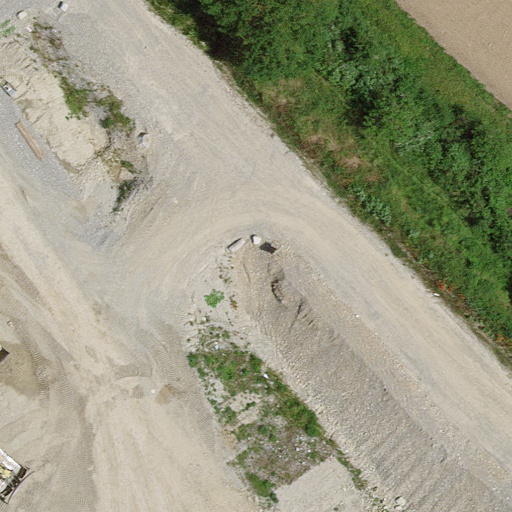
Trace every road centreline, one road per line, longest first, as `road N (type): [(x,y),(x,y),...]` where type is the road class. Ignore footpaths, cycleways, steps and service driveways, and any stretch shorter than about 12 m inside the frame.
road 1 (track): [(511,419),(93,0)]
road 2 (unknown): [(149,61),(0,249)]
